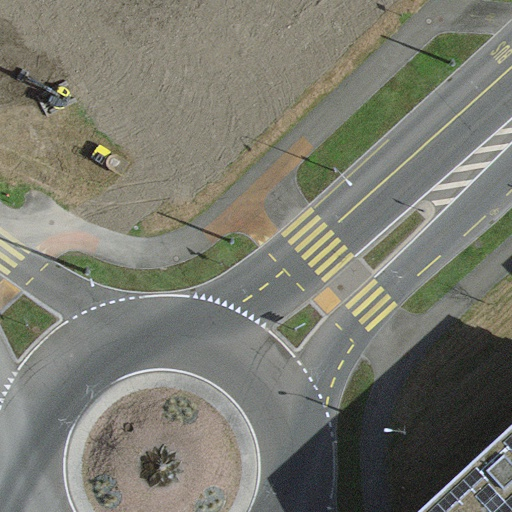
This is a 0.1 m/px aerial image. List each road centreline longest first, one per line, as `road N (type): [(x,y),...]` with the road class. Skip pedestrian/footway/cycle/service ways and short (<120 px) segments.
road 1 (primary): [(511,70),(322,248),(235,308),(172,335)]
road 2 (primary): [(288,431),(370,304),(511,173)]
road 3 (primary): [(172,335),(123,340),(73,365),(45,400),(30,463)]
road 4 (primary): [(288,431),(258,375),(221,348),(172,335)]
